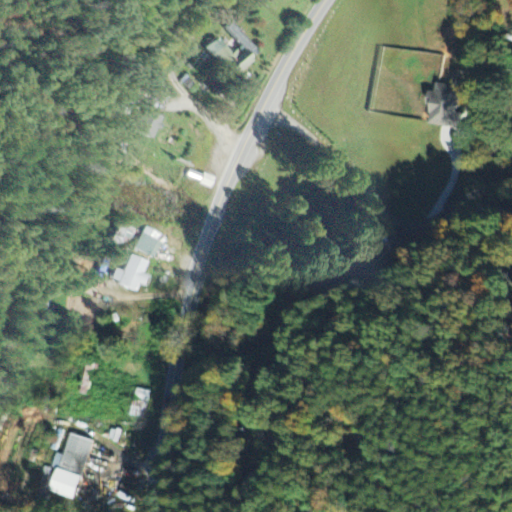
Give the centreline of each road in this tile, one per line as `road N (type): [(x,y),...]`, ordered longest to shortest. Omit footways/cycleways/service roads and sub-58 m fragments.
road 1 (residential): [(266,107),(309,132),(392,221),(414,224),(473,190),(511,180),(501,319),(463,335),(397,409),(366,430),(264,439),(256,411),(293,317),(309,296),(382,249),(396,222)]
road 2 (primary): [(153,511),(173,372),(217,213),(269,99),(328,0)]
